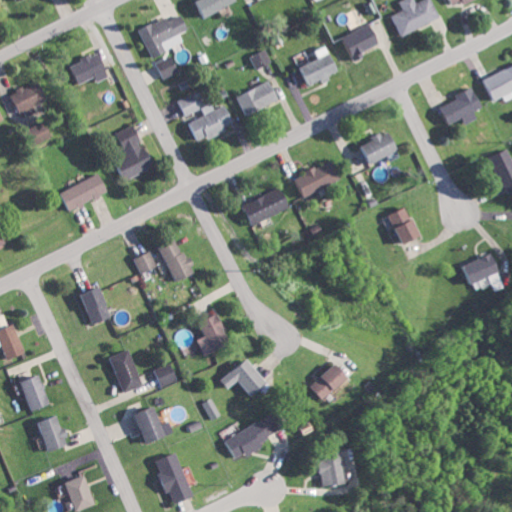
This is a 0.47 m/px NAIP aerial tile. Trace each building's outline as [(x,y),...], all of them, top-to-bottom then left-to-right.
[(194,18),(231,0),(230,0),(186,0),(194,18)] [(435,18),(426,0),(415,0),(411,2),(410,0),(394,0),(393,0),(397,10),(386,15),(395,35),(435,18)] [(152,56),(184,41),(180,33),(189,29),(181,11),(140,30),(152,56)] [(371,44),(364,25),(336,35),(345,60),(358,55),(356,50),(371,44)] [(298,85),(314,78),(315,80),(331,72),(318,45),(307,50),(311,58),(290,67),(298,85)] [(267,62),(262,48),(246,54),(251,68),(267,62)] [(108,71),(98,52),(74,64),(84,84),(108,71)] [(164,77),(179,72),(173,56),(158,61),(164,77)] [(506,90),(511,87),(511,62),(477,78),(487,100),(497,96),(499,101),(509,96),(506,90)] [(36,112),(33,104),(48,98),(40,80),(12,92),(23,117),(36,112)] [(275,102),(265,80),(236,92),(246,115),(275,102)] [(440,125),(457,118),(459,123),(471,118),(468,110),(476,107),(467,86),(449,94),(451,98),(432,107),(440,125)] [(177,101),(184,116),(201,108),(194,93),(177,101)] [(229,130),(226,125),(235,121),(226,103),(214,108),(211,102),(201,107),(204,114),(187,123),(196,141),(207,135),(209,139),(229,130)] [(31,126),(38,142),(54,135),(47,120),(31,126)] [(156,166),(147,144),(144,145),(135,124),(113,133),(131,176),(156,166)] [(391,152),(384,131),(352,142),(359,162),(391,152)] [(511,186),(511,173),(502,148),(484,156),(498,192),(511,186)] [(333,182),(327,162),(287,174),(294,195),(333,182)] [(109,191),(100,172),(62,190),(71,209),(109,191)] [(292,207),(283,186),(246,203),(255,223),(292,207)] [(413,235),(400,206),(382,214),(395,243),(413,235)] [(158,247),(177,282),(195,272),(175,237),(158,247)] [(133,258),(141,273),(156,266),(149,250),(133,258)] [(461,284),(483,276),(489,290),(498,287),(485,253),(454,265),(461,284)] [(112,316),(99,285),(81,293),(94,324),(112,316)] [(205,355),(232,344),(219,314),(200,322),(206,335),(198,339),(205,355)] [(23,355),(19,327),(0,329),(0,346),(5,345),(7,357),(23,355)] [(110,356),(125,392),(143,384),(128,348),(110,356)] [(238,379),(255,396),(270,383),(246,358),(222,381),(228,388),(238,379)] [(154,368),(161,386),(177,379),(170,361),(154,368)] [(310,383),(321,399),(350,378),(338,362),(310,383)] [(33,410),(52,404),(42,375),(22,382),(33,410)] [(220,415),(213,398),(202,402),(209,419),(220,415)] [(171,422),(161,424),(158,408),(138,412),(144,442),(174,435),(171,422)] [(263,445),(260,439),(282,429),(274,413),(226,437),(236,458),(263,445)] [(60,414),(39,422),(51,452),(71,444),(60,414)] [(158,459),(169,503),(191,498),(179,453),(158,459)] [(321,457),(324,486),(346,483),(342,455),(321,457)] [(96,504),(86,474),(66,481),(75,510),(96,504)]
